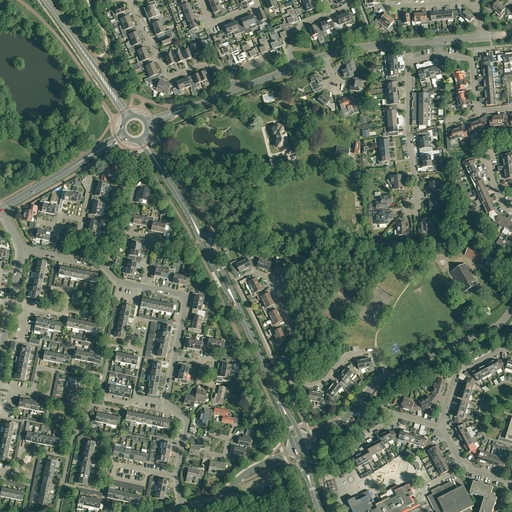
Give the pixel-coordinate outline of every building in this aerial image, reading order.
[(273,3),(271,0),(268,0),(266,1),(269,9),(272,8),(273,10),(275,11),(279,9),(276,2),(273,3)] [(144,9),(146,14),(154,11),(152,5),(156,4),(155,1),(148,4),(149,7),(144,9)] [(220,6),(219,1),(210,4),(212,9),(220,6)] [(491,8),(496,12),(501,5),(497,1),(495,4),(493,2),(488,7),(491,9),(491,8)] [(179,13),(182,12),(191,8),(189,3),(184,5),(183,3),(178,5),(179,7),(178,9),(179,13)] [(315,8),(313,3),(305,6),(307,12),(315,8)] [(503,12),(504,11),(506,8),(501,5),(496,12),(494,13),(500,18),(504,13),(503,12)] [(113,15),(114,19),(121,16),(120,13),(125,12),(123,6),(114,9),(116,12),(113,13),(113,15)] [(214,14),(217,12),(219,16),(226,13),(225,10),(222,11),(220,6),(212,9),(214,14)] [(182,12),(184,16),(193,13),(191,8),(182,12)] [(456,17),(455,11),(449,11),(449,8),(447,8),(448,20),(456,19),(456,17)] [(283,19),(285,24),(285,23),(287,27),(291,25),(290,24),(298,21),(293,9),(287,11),(289,17),(283,19)] [(460,17),(465,20),(470,14),(466,10),(460,17)] [(156,20),(162,18),(163,17),(162,14),(156,16),(154,11),(146,14),(148,20),(155,17),(156,20)] [(257,13),(258,17),(259,18),(256,19),(259,26),(263,25),(264,23),(263,21),(266,19),(263,11),(257,13)] [(186,21),(194,18),(193,13),(184,16),(186,21)] [(342,15),(345,23),(346,26),(349,24),(350,25),(355,23),(352,16),(349,18),(347,13),(342,15)] [(409,15),(409,13),(404,14),(404,15),(403,15),(404,20),(401,20),(401,26),(407,26),(407,24),(410,23),(409,15)] [(426,13),(420,14),(421,22),(427,22),(427,27),(430,27),(430,18),(427,18),(426,13)] [(382,17),(380,16),(375,21),(378,23),(380,20),(384,24),(390,17),(385,14),(382,17)] [(415,23),(421,22),(420,14),(414,14),(415,19),(412,19),(412,26),(415,25),(415,23)] [(474,22),(472,20),(474,17),(470,14),(465,20),(469,24),(468,25),(470,27),(474,22)] [(345,23),(342,15),(336,17),(338,22),(336,23),(338,30),(342,28),(343,26),(342,24),(345,23)] [(129,16),(125,18),(122,19),(121,16),(114,19),(115,22),(117,21),(118,22),(120,23),(122,22),(123,25),(131,22),(129,16)] [(252,16),(246,18),(250,29),(254,27),(256,27),(259,26),(256,19),(254,20),(252,16)] [(390,17),(384,24),(383,26),(387,30),(394,21),(390,17)] [(163,20),(162,18),(156,20),(157,22),(152,24),(154,30),(163,27),(160,21),(163,20)] [(185,27),(188,26),(196,22),(194,18),(186,21),(183,22),(185,27)] [(246,18),(241,20),(243,25),(240,26),(243,33),(251,29),(250,29),(246,18)] [(326,22),(329,30),(330,33),(338,30),(336,23),(333,24),(331,19),(326,22)] [(230,24),(233,32),(234,36),(240,33),(240,34),(243,33),(240,26),(237,27),(235,22),(235,21),(232,22),(232,23),(230,24)] [(133,27),(131,22),(123,25),(124,28),(122,29),(121,30),(122,35),(129,32),(128,29),(133,27)] [(188,26),(190,31),(191,30),(193,36),(195,35),(193,29),(198,27),(196,22),(188,26)] [(321,35),(324,34),(326,33),(326,32),(326,31),(329,30),(326,22),(320,24),(322,28),(319,29),(321,35)] [(275,30),(276,34),(280,42),(284,40),(283,39),(290,36),(287,27),(285,23),(285,24),(280,26),(281,28),(275,30)] [(230,33),(233,32),(230,24),(224,26),(226,31),(223,32),(226,39),(231,37),(230,33)] [(324,41),(321,35),(319,29),(316,31),(315,26),(309,28),(312,36),(315,35),(316,37),(318,38),(320,43),(324,41)] [(154,30),(156,35),(163,33),(164,35),(171,33),(172,33),(171,30),(165,32),(163,27),(154,30)] [(122,35),(124,39),(126,38),(128,39),(130,38),(131,41),(139,38),(139,37),(140,36),(139,33),(137,33),(137,32),(130,35),(129,32),(122,35)] [(173,37),(171,33),(164,35),(165,38),(160,40),(163,46),(171,42),(170,39),(172,39),(173,37)] [(261,46),(256,48),(259,56),(263,54),(263,53),(270,50),(267,44),(263,33),(260,34),(262,39),(259,40),(261,46)] [(270,50),(270,52),(275,50),(274,49),(281,46),(280,42),(276,34),(270,36),(273,42),(267,44),(270,50)] [(129,51),(133,49),(135,49),(134,46),(141,43),(139,38),(131,41),(128,42),(130,47),(128,48),(129,51)] [(200,47),(202,51),(203,52),(204,52),(207,51),(207,50),(207,49),(205,43),(207,42),(209,46),(212,44),(210,38),(198,43),(200,47)] [(191,47),(190,47),(192,52),(194,55),(199,53),(197,48),(200,47),(198,43),(198,42),(195,43),(190,45),(190,46),(191,47)] [(215,44),(221,60),(228,57),(229,57),(232,65),(236,64),(232,53),(231,51),(229,45),(223,47),(221,42),(215,44)] [(259,56),(256,48),(251,50),(248,45),(242,47),(244,53),(245,53),(247,59),(254,57),(255,58),(259,56)] [(188,49),(183,52),(184,55),(186,60),(191,58),(190,53),(192,52),(190,47),(191,47),(190,46),(187,47),(188,49)] [(174,55),(175,57),(178,63),(183,61),(181,56),(184,55),(183,52),(181,47),(178,49),(179,50),(173,52),(174,55)] [(145,48),(143,49),(137,51),(139,56),(147,53),(145,48)] [(248,61),(247,59),(245,53),(244,53),(239,55),(237,49),(231,51),(232,53),(236,64),(243,61),(244,62),(248,61)] [(174,55),(173,52),(172,50),(170,51),(170,53),(168,54),(169,56),(166,57),(169,65),(174,63),(173,58),(175,57),(174,55)] [(150,59),(147,53),(139,56),(136,58),(139,63),(138,63),(139,66),(146,63),(145,61),(150,59)] [(498,56),(493,56),(493,62),(504,62),(504,53),(498,53),(498,56)] [(482,63),(482,68),(493,67),(493,62),(493,56),(484,57),(484,61),(481,61),(482,63)] [(346,78),(348,77),(353,75),(358,73),(352,59),(343,62),(345,66),(346,65),(347,69),(343,70),(343,71),(342,72),(345,77),(346,77),(346,78)] [(429,69),(431,78),(431,80),(437,78),(436,76),(432,62),(430,63),(432,68),(429,69)] [(432,62),(436,76),(442,75),(441,74),(441,73),(445,72),(443,65),(439,66),(436,67),(435,62),(434,62),(432,62)] [(146,69),(147,72),(156,69),(154,63),(147,66),(146,63),(139,66),(140,69),(142,68),(142,69),(144,70),(146,69)] [(431,78),(429,69),(426,70),(424,64),(422,65),(426,79),(431,78)] [(145,82),(147,82),(154,79),(153,76),(158,74),(156,69),(147,72),(150,78),(144,80),(145,82)] [(399,73),(399,71),(389,71),(387,72),(388,77),(386,77),(386,80),(393,80),(393,77),(398,76),(398,73),(399,73)] [(204,72),(198,74),(201,82),(204,81),(205,83),(207,84),(211,82),(209,75),(205,76),(204,72)] [(455,79),(456,82),(466,80),(465,77),(466,76),(465,74),(462,75),(461,72),(453,74),(454,79),(455,79)] [(194,81),(192,82),(194,86),(195,89),(197,88),(196,84),(201,82),(198,74),(197,73),(193,74),(193,75),(193,76),(194,81)] [(321,84),(323,83),(320,77),(318,77),(317,74),(309,77),(311,83),(313,82),(316,90),(322,87),(321,84)] [(362,89),(363,82),(365,82),(366,82),(367,74),(366,75),(355,79),(354,84),(351,83),(349,90),(357,92),(358,89),(362,89)] [(185,88),(190,86),(189,83),(187,78),(186,78),(186,77),(182,79),(182,80),(185,88)] [(161,93),(162,90),(165,82),(160,80),(158,85),(155,84),(154,88),(156,89),(155,90),(161,93)] [(182,90),(185,88),(182,80),(176,82),(178,87),(175,88),(178,95),(182,94),(183,92),(182,90)] [(387,83),(388,89),(398,88),(398,85),(396,86),(396,82),(393,83),(393,80),(386,80),(387,83)] [(457,91),(466,88),(465,86),(468,85),(468,82),(466,83),(466,80),(456,82),(457,85),(456,85),(457,91)] [(168,90),(169,88),(171,85),(165,82),(162,90),(161,93),(164,94),(164,93),(168,94),(169,91),(168,90)] [(458,102),(467,99),(467,96),(468,96),(466,91),(454,94),(456,99),(457,99),(458,102)] [(331,111),(335,111),(334,104),(331,104),(328,102),(331,99),(323,93),(320,97),(319,96),(317,100),(324,105),(325,104),(331,109),(331,111)] [(289,96),(286,102),(292,105),(295,98),(289,96)] [(349,111),(356,108),(354,101),(350,103),(348,97),(344,98),(345,99),(339,101),(342,110),(347,107),(349,111)] [(386,108),(393,108),(392,105),(398,104),(398,101),(399,101),(399,99),(388,99),(389,103),(387,103),(387,105),(385,105),(386,108)] [(467,106),(470,105),(469,102),(468,103),(467,99),(458,102),(459,105),(457,105),(459,111),(467,109),(467,106)] [(384,117),(387,117),(397,116),(397,113),(396,113),(395,110),(393,111),(393,108),(386,108),(382,109),(382,112),(384,112),(384,117)] [(499,126),(502,126),(502,127),(507,126),(506,114),(501,115),(501,116),(498,116),(499,126)] [(489,119),(490,123),(490,128),(496,127),(496,126),(499,126),(498,116),(495,116),(495,115),(492,115),(492,119),(489,119)] [(487,130),(485,124),(484,121),(481,122),(480,119),(478,120),(478,121),(475,122),(478,131),(481,130),(482,131),(487,130)] [(430,126),(430,121),(414,121),(414,123),(419,123),(419,130),(426,129),(426,126),(430,126)] [(475,132),(478,131),(475,122),(472,123),(472,122),(470,122),(471,126),(468,127),(470,135),(476,133),(475,132)] [(468,137),(467,133),(465,128),(462,129),(461,126),(459,127),(459,128),(456,129),(459,138),(462,137),(463,138),(468,137)] [(277,147),(279,147),(281,146),(283,151),(288,150),(289,154),(294,153),(292,143),(286,145),(285,138),(286,138),(285,133),(284,134),(282,127),(279,128),(279,127),(274,128),(274,129),(273,130),(274,135),(275,135),(277,142),(276,142),(277,147)] [(386,128),(385,128),(385,133),(385,136),(392,136),(392,133),(397,132),(397,129),(398,129),(398,127),(388,127),(386,128)] [(456,139),(459,138),(456,129),(453,130),(453,129),(450,129),(451,132),(448,133),(446,134),(447,143),(450,142),(451,142),(457,140),(456,139)] [(419,141),(420,144),(428,142),(428,137),(430,137),(430,133),(422,134),(422,138),(417,138),(418,141),(419,141)] [(352,151),(352,153),(358,154),(360,143),(354,142),(353,150),(352,151)] [(429,148),(428,142),(420,144),(420,147),(419,147),(419,149),(424,149),(425,152),(433,151),(432,147),(429,148)] [(353,150),(349,149),(337,147),(335,157),(347,160),(349,151),(352,151),(353,150)] [(422,159),(423,162),(431,161),(434,160),(433,151),(425,152),(425,156),(421,157),(421,159),(422,159)] [(511,161),(511,153),(501,155),(501,160),(503,160),(503,163),(511,161)] [(395,155),(380,157),(378,157),(378,165),(383,164),(386,164),(386,162),(390,161),(389,158),(395,158),(395,155)] [(475,162),(474,160),(473,157),(470,159),(462,162),(464,167),(465,167),(466,170),(476,166),(474,163),(475,162)] [(432,166),(431,161),(423,162),(423,165),(422,165),(422,168),(427,167),(428,171),(436,169),(435,166),(432,166)] [(105,166),(104,168),(102,176),(108,177),(109,173),(110,174),(110,175),(119,177),(121,166),(119,165),(119,166),(118,166),(118,165),(117,165),(115,165),(113,164),(112,167),(113,167),(112,170),(109,169),(109,167),(105,166)] [(477,169),(476,166),(466,170),(469,175),(483,168),(482,167),(481,167),(477,169)] [(469,175),(471,180),(480,176),(479,173),(483,171),(484,170),(483,168),(469,175)] [(389,177),(389,178),(390,185),(394,184),(395,190),(401,189),(401,190),(402,190),(402,189),(405,189),(404,181),(401,182),(400,176),(389,177)] [(471,180),(473,185),(486,179),(485,177),(481,179),(480,176),(471,180)] [(487,181),(486,179),(473,185),(475,190),(485,185),(483,182),(487,181)] [(97,189),(106,191),(109,191),(110,185),(108,185),(109,182),(101,180),(101,183),(98,183),(97,189)] [(426,195),(432,195),(434,195),(434,191),(440,190),(440,182),(429,183),(430,187),(426,187),(426,195)] [(475,196),(478,195),(491,189),(490,186),(486,188),(485,185),(475,190),(473,191),(475,196)] [(142,203),(143,200),(147,200),(149,190),(141,188),(140,192),(138,192),(136,202),(142,203)] [(104,197),(106,191),(97,189),(95,195),(98,196),(97,199),(105,200),(106,197),(104,197)] [(478,195),(480,200),(489,195),(488,192),(492,191),(491,189),(478,195)] [(64,201),(70,202),(72,193),(66,192),(66,190),(63,190),(61,197),(64,198),(64,201)] [(78,194),(72,193),(70,202),(77,203),(77,201),(80,201),(82,194),(78,193),(78,194)] [(490,198),(489,195),(480,200),(477,201),(480,206),(482,204),(495,199),(494,197),(490,198)] [(387,204),(391,204),(391,196),(380,197),(380,202),(376,202),(376,209),(387,208),(387,204)] [(439,203),(442,203),(442,200),(447,200),(447,197),(442,197),(442,198),(433,199),(434,202),(430,202),(430,211),(440,210),(439,203)] [(105,200),(97,199),(97,201),(94,201),(93,208),(102,209),(103,203),(104,204),(105,200)] [(482,204),(484,209),(493,205),(492,203),(496,201),(495,199),(482,204)] [(39,211),(48,213),(50,205),(43,203),(44,202),(41,201),(39,211)] [(50,205),(48,213),(55,215),(55,212),(58,213),(60,205),(56,204),(56,206),(50,205)] [(486,215),(490,219),(498,212),(499,212),(496,207),(495,208),(493,205),(484,209),(486,215)] [(38,206),(35,206),(33,211),(26,210),(24,220),(32,221),(33,214),(36,215),(38,206)] [(100,216),(102,209),(93,208),(91,214),(94,215),(94,218),(101,219),(102,216),(100,216)] [(391,211),(378,212),(379,215),(376,215),(376,221),(379,221),(379,224),(379,228),(386,228),(386,224),(388,224),(388,220),(392,219),(392,215),(391,215),(391,211)] [(499,212),(498,212),(490,219),(494,223),(499,226),(504,217),(502,216),(503,214),(499,212)] [(140,225),(141,216),(135,215),(136,214),(132,213),(131,221),(134,221),(133,224),(140,225)] [(507,219),(504,217),(499,226),(504,229),(511,216),(509,215),(507,219)] [(148,218),(141,216),(140,225),(146,226),(147,224),(150,225),(151,217),(148,216),(148,218)] [(154,218),(151,217),(150,225),(152,225),(151,231),(158,232),(160,223),(153,222),(154,218)] [(101,219),(94,218),(93,220),(90,220),(89,226),(98,228),(100,229),(101,223),(100,222),(101,219)] [(421,220),(421,223),(421,227),(418,227),(418,235),(426,234),(426,231),(432,230),(432,222),(430,222),(430,219),(421,220)] [(405,223),(404,223),(404,222),(400,223),(400,224),(397,224),(398,234),(404,234),(405,237),(410,237),(409,229),(405,230),(405,223)] [(160,223),(158,232),(164,234),(165,231),(168,231),(169,224),(166,223),(166,224),(160,223)] [(96,235),(98,228),(89,226),(88,233),(85,233),(85,236),(90,237),(97,238),(98,235),(96,235)] [(36,239),(43,240),(44,231),(44,230),(44,229),(41,229),(41,230),(38,230),(37,232),(35,232),(33,237),(33,239),(36,240),(36,239)] [(48,242),(56,244),(57,236),(51,235),(51,232),(50,232),(50,231),(50,230),(48,230),(47,231),(44,231),(43,240),(49,241),(48,242)] [(132,242),(131,249),(140,250),(141,244),(139,243),(139,240),(132,239),(131,242),(132,242)] [(487,253),(486,252),(486,251),(470,244),(465,255),(481,262),(484,256),(488,260),(491,257),(487,253)] [(432,251),(434,257),(434,260),(449,256),(447,248),(432,251)] [(128,258),(135,259),(136,256),(138,257),(140,250),(131,249),(130,255),(128,254),(128,258)] [(241,262),(245,270),(251,267),(248,261),(252,260),(253,259),(252,253),(249,255),(248,253),(245,255),(247,259),(241,262)] [(262,269),(265,261),(259,259),(260,258),(257,257),(256,260),(258,261),(256,267),(262,269)] [(128,261),(127,267),(136,269),(137,263),(135,262),(135,259),(128,258),(127,261),(128,261)] [(38,260),(37,267),(46,268),(47,262),(38,260)] [(239,273),(245,270),(241,262),(237,263),(236,261),(230,264),(233,270),(237,268),(239,273)] [(270,265),(273,266),(274,263),(271,262),(271,263),(265,261),(262,269),(268,272),(270,265)] [(277,264),(274,263),(273,266),(275,267),(273,273),(279,275),(282,267),(276,265),(277,264)] [(477,292),(482,289),(478,283),(476,280),(475,281),(465,264),(451,272),(458,283),(459,283),(464,292),(473,286),(477,292)] [(154,276),(161,277),(163,269),(157,267),(157,266),(153,265),(152,273),(155,273),(154,276)] [(65,276),(67,268),(60,266),(58,275),(65,276)] [(288,269),(282,267),(279,275),(285,277),(287,273),(289,274),(292,267),(289,266),(288,269)] [(126,274),(124,273),(124,277),(134,279),(136,269),(127,267),(126,274)] [(171,277),(172,269),(169,269),(169,270),(163,269),(161,277),(167,279),(168,276),(171,277)] [(176,270),(172,269),(171,277),(174,277),(173,283),(179,284),(181,275),(175,274),(176,270)] [(91,273),(90,281),(96,283),(98,274),(91,273)] [(179,284),(186,286),(186,283),(189,284),(191,276),(187,275),(187,277),(181,275),(179,284)] [(251,288),(259,284),(257,279),(252,281),(251,278),(244,281),(246,286),(249,285),(251,288)] [(257,296),(258,296),(256,293),(262,290),(259,284),(251,288),(253,292),(250,293),(252,298),(257,296)] [(32,291),(30,298),(39,299),(41,293),(32,291)] [(195,296),(194,303),(202,304),(204,298),(205,298),(206,295),(203,294),(198,293),(198,296),(195,296)] [(258,296),(257,296),(259,301),(261,299),(263,303),(271,299),(269,293),(265,295),(263,293),(258,296)] [(140,307),(147,309),(149,300),(142,298),(140,307)] [(274,305),(271,299),(263,303),(265,307),(262,308),(264,312),(270,310),(269,307),(274,305)] [(201,311),(202,304),(194,303),(192,309),(198,310),(197,313),(205,315),(205,311),(201,311)] [(173,305),(167,304),(165,312),(172,314),(173,305)] [(270,310),(264,312),(267,317),(270,316),(271,320),(279,316),(277,310),(271,312),(270,310)] [(194,315),(193,322),(202,323),(203,317),(204,318),(205,315),(197,313),(197,316),(194,315)] [(279,316),(271,320),(273,323),(270,324),(273,329),(274,329),(280,326),(278,323),(282,321),(279,316)] [(35,327),(42,328),(43,319),(37,318),(37,320),(35,325),(35,327)] [(73,328),(75,319),(68,318),(66,327),(73,328)] [(79,329),(85,331),(87,322),(81,321),(79,329)] [(56,322),(54,331),(60,332),(62,323),(56,322)] [(194,329),(193,332),(201,333),(202,330),(200,330),(202,323),(193,322),(191,328),(194,329)] [(97,336),(100,336),(102,328),(99,327),(100,325),(93,323),(91,332),(98,333),(97,336)] [(171,333),(172,327),(163,325),(162,331),(171,333)] [(269,331),(269,333),(271,336),(274,335),(275,338),(284,334),(281,329),(275,331),(274,329),(273,329),(269,331)] [(162,331),(161,337),(170,339),(171,333),(162,331)] [(287,340),(284,334),(275,338),(277,342),(274,343),(277,348),(284,345),(282,342),(287,340)] [(187,348),(194,350),(196,341),(189,339),(190,338),(186,337),(185,345),(188,345),(187,348)] [(201,348),(204,348),(206,338),(203,337),(202,342),(196,341),(194,350),(200,351),(201,348)] [(209,339),(206,338),(204,348),(206,349),(207,347),(213,348),(215,339),(209,338),(209,339)] [(222,341),(215,339),(213,348),(220,350),(220,347),(223,348),(225,340),(222,339),(222,341)] [(159,344),(158,350),(167,352),(168,345),(159,344)] [(167,352),(158,350),(156,349),(155,352),(158,352),(157,356),(166,358),(167,352)] [(50,361),(51,353),(45,351),(43,360),(50,361)] [(81,361),(83,352),(76,351),(75,359),(81,361)] [(95,354),(93,363),(100,364),(102,356),(95,354)] [(70,356),(64,355),(62,364),(68,365),(70,356)] [(137,362),(138,357),(133,356),(131,365),(136,366),(136,368),(138,368),(139,362),(137,362)] [(225,364),(223,364),(221,370),(230,372),(232,372),(234,366),(233,366),(234,363),(234,360),(230,359),(226,358),(226,361),(225,364)] [(369,359),(363,360),(365,369),(368,369),(369,370),(370,371),(374,370),(373,363),(370,364),(369,359)] [(503,361),(504,368),(506,368),(506,369),(511,371),(511,367),(511,360),(509,359),(508,360),(503,361)] [(353,368),(357,374),(361,372),(361,370),(365,369),(363,360),(356,361),(357,366),(353,368)] [(497,360),(492,363),(496,372),(502,370),(501,368),(504,368),(503,361),(497,361),(497,360)] [(152,369),(161,371),(162,364),(153,363),(152,369)] [(181,366),(179,372),(188,374),(190,368),(191,368),(191,365),(184,363),(183,366),(181,366)] [(492,363),(487,366),(492,375),(496,372),(492,363)] [(482,368),(487,377),(492,375),(487,366),(482,368)] [(346,368),(342,373),(351,381),(356,375),(357,374),(353,368),(349,371),(346,368)] [(482,368),(477,371),(482,380),(487,377),(482,368)] [(229,379),(230,372),(221,370),(220,377),(223,377),(222,380),(230,382),(230,379),(229,379)] [(477,382),(482,380),(477,371),(472,373),(473,374),(469,379),(475,383),(476,381),(477,382)] [(188,374),(179,372),(178,379),(180,380),(180,382),(187,384),(188,381),(187,380),(188,374)] [(351,381),(342,373),(338,378),(342,381),(340,383),(346,388),(349,384),(351,381)] [(435,383),(434,388),(444,391),(445,386),(444,386),(445,381),(439,379),(437,384),(435,383)] [(473,385),(475,383),(469,379),(465,383),(464,383),(463,388),(472,391),(474,386),(473,385)] [(331,387),(338,393),(342,388),(344,390),(346,388),(340,383),(338,385),(335,382),(331,387)] [(208,404),(210,404),(210,405),(214,406),(214,405),(217,405),(217,403),(223,404),(224,396),(227,397),(227,393),(231,393),(232,388),(219,386),(218,392),(219,393),(219,394),(217,394),(217,395),(215,395),(215,399),(211,398),(210,402),(209,402),(208,404)] [(330,395),(328,398),(334,403),(337,398),(335,396),(338,393),(331,387),(327,392),(330,395)] [(157,390),(149,388),(147,394),(156,396),(157,390)] [(433,394),(431,397),(437,401),(441,397),(442,397),(444,391),(434,388),(432,394),(433,394)] [(463,388),(461,394),(471,397),(472,391),(463,388)] [(203,403),(203,402),(205,402),(207,393),(201,392),(201,389),(197,389),(196,396),(195,400),(194,403),(201,405),(202,404),(203,403)] [(308,398),(305,398),(305,401),(314,402),(315,393),(309,392),(308,398)] [(322,394),(315,393),(314,402),(318,403),(317,406),(322,407),(323,400),(321,399),(322,394)] [(194,403),(195,400),(196,396),(186,394),(184,403),(190,404),(189,407),(194,408),(194,403)] [(469,402),(471,397),(461,394),(459,399),(469,402)] [(400,410),(406,411),(409,401),(410,399),(404,397),(404,400),(403,402),(398,400),(396,407),(401,408),(400,410)] [(433,406),(437,401),(431,397),(430,399),(429,397),(424,400),(429,409),(434,406),(433,406)] [(27,400),(20,399),(19,407),(25,409),(27,400)] [(419,404),(417,404),(417,411),(423,411),(424,412),(429,409),(424,400),(419,403),(419,404)] [(412,412),(417,411),(417,404),(414,404),(414,403),(409,401),(406,411),(411,413),(412,412)] [(467,410),(468,404),(459,401),(457,407),(467,410)] [(37,411),(44,413),(46,404),(39,402),(37,411)] [(237,424),(239,414),(235,413),(234,418),(227,417),(228,410),(215,407),(214,414),(223,416),(222,422),(233,424),(233,423),(237,424)] [(457,407),(455,412),(465,415),(467,410),(457,407)] [(198,424),(206,426),(207,420),(211,421),(213,410),(204,409),(204,412),(200,412),(198,424)] [(463,420),(465,415),(455,412),(454,417),(455,418),(455,423),(462,423),(462,420),(463,420)] [(511,418),(506,440),(499,438),(498,441),(511,444),(511,418)] [(463,425),(462,423),(455,423),(456,429),(455,429),(458,434),(467,430),(464,424),(463,425)] [(407,432),(404,442),(409,443),(412,434),(413,432),(413,431),(410,430),(410,433),(407,432)] [(469,434),(467,430),(458,434),(460,439),(469,434)] [(393,439),(396,439),(395,432),(390,432),(389,431),(384,434),(389,443),(394,440),(393,439)] [(398,440),(404,442),(407,432),(401,431),(395,432),(396,439),(399,439),(398,440)] [(25,441),(32,442),(34,434),(27,432),(25,441)] [(382,441),(379,437),(378,435),(377,432),(375,433),(380,442),(377,444),(381,452),(386,449),(384,445),(384,446),(382,441)] [(415,433),(413,432),(412,434),(409,443),(414,445),(417,435),(414,434),(415,433)] [(384,434),(379,437),(382,441),(384,446),(384,445),(389,443),(384,434)] [(460,439),(463,444),(472,439),(469,434),(460,439)] [(238,445),(250,447),(252,437),(245,435),(245,439),(239,438),(238,445)] [(417,435),(414,445),(419,447),(422,437),(417,435)] [(59,439),(52,437),(50,446),(57,447),(59,439)] [(422,437),(419,447),(425,448),(425,447),(427,448),(432,443),(427,440),(428,439),(422,437)] [(463,444),(465,449),(474,444),(472,439),(463,444)] [(163,442),(162,448),(171,450),(172,444),(163,442)] [(432,443),(427,448),(430,450),(428,451),(431,456),(440,451),(437,446),(436,447),(432,443)] [(189,454),(198,456),(201,446),(191,444),(189,454)] [(372,446),(376,454),(381,452),(377,444),(372,446)] [(469,453),(473,457),(478,451),(476,450),(477,449),(474,444),(465,449),(468,454),(469,453)] [(371,457),(372,457),(376,454),(372,446),(367,449),(368,451),(371,457)] [(235,447),(233,453),(239,455),(238,458),(244,460),(246,449),(235,447)] [(373,460),(372,457),(371,457),(368,451),(364,453),(368,462),(373,460)] [(434,461),(442,456),(440,451),(431,456),(434,461)] [(477,462),(483,463),(486,453),(480,452),(480,453),(478,451),(473,457),(478,461),(477,462)] [(364,453),(359,456),(364,465),(368,462),(364,453)] [(491,455),(486,453),(483,463),(488,465),(491,455)] [(493,466),(498,468),(502,455),(500,454),(499,458),(496,457),(493,466)] [(168,463),(169,456),(161,455),(159,461),(168,463)] [(491,455),(488,465),(493,466),(496,457),(491,455)] [(507,460),(503,459),(504,455),(502,455),(498,468),(504,470),(507,460)] [(359,468),(364,465),(359,456),(354,459),(359,468)] [(444,459),(442,456),(434,461),(436,466),(450,458),(449,456),(444,459)] [(436,466),(439,471),(448,466),(446,463),(448,462),(451,460),(450,458),(436,466)] [(208,472),(224,475),(226,465),(210,461),(208,472)] [(450,471),(448,466),(439,471),(441,475),(450,471)] [(188,468),(188,471),(185,482),(189,482),(190,478),(195,479),(194,483),(198,484),(199,477),(202,478),(203,471),(188,468)] [(159,479),(157,485),(166,487),(168,481),(159,479)] [(474,482),(471,491),(470,493),(484,497),(485,499),(480,511),(493,511),(497,498),(496,498),(495,496),(496,494),(492,493),(493,488),(474,482)] [(427,498),(434,511),(435,510),(435,511),(472,511),(473,511),(471,508),(474,507),(464,486),(458,489),(454,483),(452,484),(451,483),(435,491),(435,490),(431,492),(433,495),(427,498)] [(390,498),(382,501),(386,509),(390,507),(392,511),(405,511),(420,505),(416,498),(412,500),(410,497),(414,495),(412,492),(413,491),(409,484),(399,489),(395,491),(398,497),(391,500),(390,498)] [(157,485),(156,491),(165,493),(166,487),(157,485)] [(389,489),(390,490),(386,491),(386,493),(380,496),(382,501),(390,498),(391,500),(398,497),(395,491),(399,489),(397,485),(389,489)] [(165,493),(156,491),(155,498),(164,500),(165,493)] [(387,511),(386,509),(382,501),(376,505),(369,491),(362,494),(363,498),(360,499),(362,503),(351,508),(353,511),(352,511),(387,511)] [(360,499),(358,496),(348,501),(351,508),(362,503),(360,499)]
